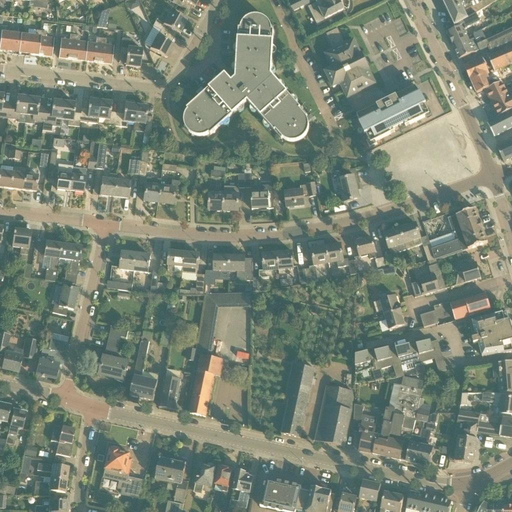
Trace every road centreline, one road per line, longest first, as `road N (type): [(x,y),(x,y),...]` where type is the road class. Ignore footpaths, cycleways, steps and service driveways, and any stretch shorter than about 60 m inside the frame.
road 1 (residential): [(493,176),(308,232),(253,237),(105,226)]
road 2 (tertiary): [(464,485),(92,409)]
road 3 (residential): [(217,0),(165,88),(0,70)]
road 4 (residential): [(493,176),(411,0)]
road 5 (residential): [(65,402),(105,226)]
road 6 (unknown): [(511,357),(458,364),(441,334),(359,345)]
